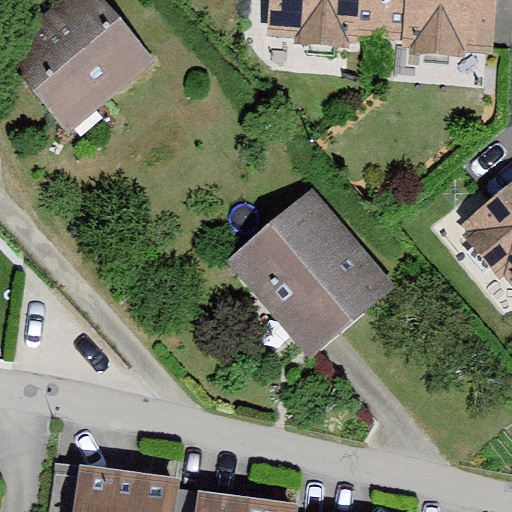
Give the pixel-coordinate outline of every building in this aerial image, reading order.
[(145,54),(95,0),(52,0),(0,47),(0,71),(56,134),(145,54)] [(356,0),(255,0),(254,37),(355,41),(356,0)] [(487,0),(387,0),(385,48),(486,52),(487,0)] [(511,165),(438,226),(511,316),(511,165)] [(389,290),(297,186),(209,264),(301,368),(389,290)] [(159,511),(164,481),(61,466),(54,511),(159,511)] [(283,511),(284,508),(181,493),(178,511),(283,511)]
